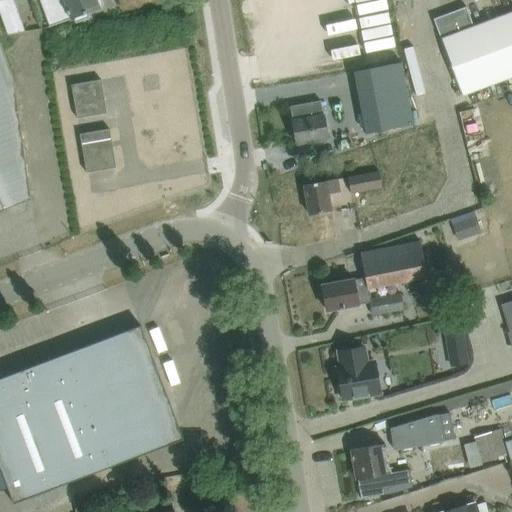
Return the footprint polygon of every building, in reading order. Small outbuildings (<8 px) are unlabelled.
[(36,0),(46,27),(52,25),(73,18),(74,21),(83,18),(89,16),(88,13),(100,9),(96,0),(36,0)] [(466,7),(433,19),(441,39),(461,95),(511,75),(511,12),(473,27),(466,7)] [(24,31),(17,11),(0,17),(7,34),(24,31)] [(0,210),(31,199),(14,81),(0,43),(0,210)] [(401,62),(353,71),(365,134),(413,125),(401,62)] [(71,84),(77,118),(107,113),(101,79),(71,84)] [(296,144),(316,141),(327,139),(320,101),(290,106),(296,144)] [(116,167),(109,129),(79,134),(86,173),(116,167)] [(347,177),(350,193),(382,187),(379,171),(347,177)] [(339,192),(337,179),(304,185),(309,215),(331,211),(328,194),(339,192)] [(451,218),(458,240),(480,233),(472,211),(451,218)] [(358,304),(370,302),(369,299),(370,299),(368,289),(427,278),(420,240),(360,252),(365,277),(322,285),(327,311),(358,305),(358,304)] [(370,299),(369,299),(370,302),(372,315),(392,312),(403,310),(400,294),(370,299)] [(511,348),(511,300),(501,303),(509,330),(506,331),(511,348)] [(140,326),(0,378),(0,468),(13,503),(182,439),(140,326)] [(463,330),(444,333),(449,367),(469,364),(463,330)] [(342,400),(362,396),(380,393),(375,359),(368,360),(366,347),(338,351),(341,367),(337,368),(342,400)] [(391,432),(387,433),(388,443),(392,442),(393,451),(443,442),(442,441),(454,439),(449,412),(438,414),(438,413),(390,428),(391,432)] [(491,431),(474,436),(481,463),(498,458),(491,431)] [(387,457),(384,444),(372,445),(351,449),(356,480),(358,479),(361,498),(395,492),(412,487),(408,470),(390,472),(387,457)] [(454,510),(446,511),(481,511),(487,510),(484,501),(474,504),(454,510)]
